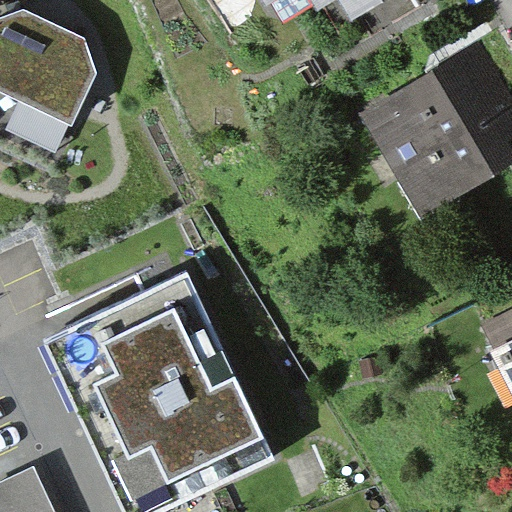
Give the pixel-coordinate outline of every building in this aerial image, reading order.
[(418,0),(272,0),(291,29),(329,5),(351,36),(418,0)] [(9,26),(0,56),(0,87),(96,133),(115,74),(103,38),(45,13),(9,26)] [(511,174),(511,96),(487,58),(376,114),(440,215),(511,174)] [(188,278),(43,349),(122,511),(183,511),(280,465),(188,278)] [(511,340),(490,352),(511,393),(511,340)] [(57,511),(35,465),(0,480),(0,511),(57,511)]
